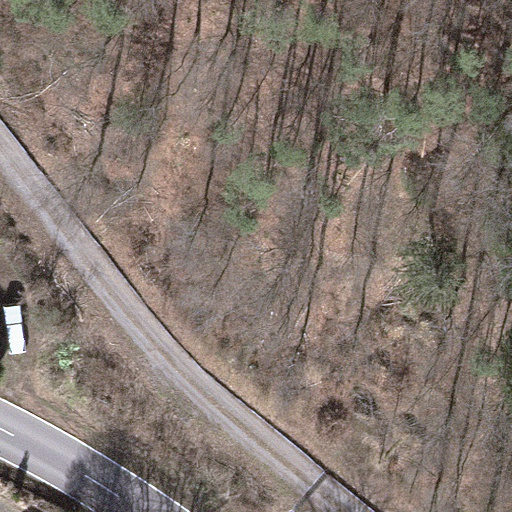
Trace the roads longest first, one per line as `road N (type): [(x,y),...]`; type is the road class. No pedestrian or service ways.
road 1 (track): [(0,142),(164,350),(349,511)]
road 2 (secondary): [(0,422),(152,511)]
